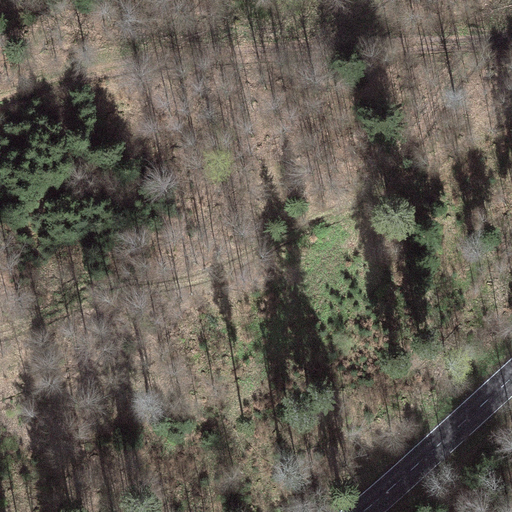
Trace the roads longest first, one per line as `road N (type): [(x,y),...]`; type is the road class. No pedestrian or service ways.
road 1 (track): [(0,108),(203,52),(511,32)]
road 2 (secondary): [(362,511),(511,376)]
